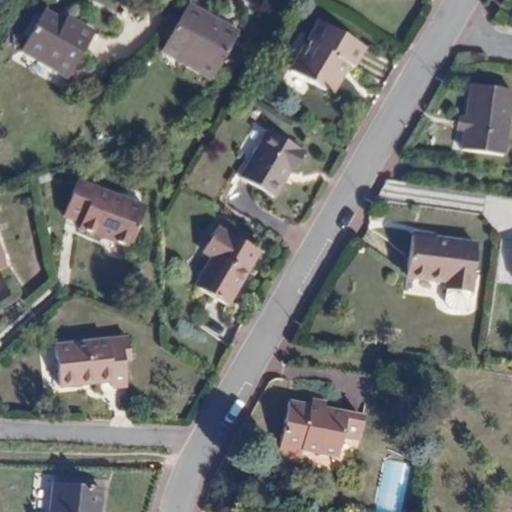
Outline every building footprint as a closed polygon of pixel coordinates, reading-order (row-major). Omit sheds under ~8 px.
[(239,33),(189,5),(167,43),(188,52),(183,63),(213,80),(239,33)] [(48,7),(23,51),(67,76),(92,32),(48,7)] [(341,75),(340,75),(347,63),(353,66),(365,46),(323,22),(311,42),(314,43),(307,54),(304,52),(293,70),(329,94),(341,75)] [(503,155),(511,97),(511,89),(473,84),(463,149),(503,155)] [(305,151),(268,131),(242,180),(274,198),(288,173),(292,174),(305,151)] [(146,207),(79,183),(65,216),(81,222),(79,228),(131,248),(146,207)] [(227,305),(258,251),(220,229),(206,253),(213,258),(196,288),(227,305)] [(477,246),(413,238),(408,278),(449,284),(446,304),(450,310),(468,312),(477,246)] [(128,388),(124,358),(130,357),(127,338),(57,346),(62,389),(112,383),(113,389),(128,388)] [(340,457),(344,439),(358,442),(362,420),(348,417),(348,414),(289,403),(279,454),(302,459),(304,451),(340,457)] [(99,511),(101,491),(53,488),(51,511),(99,511)]
